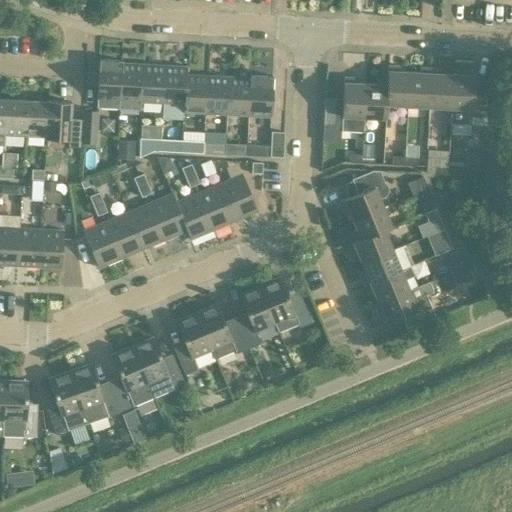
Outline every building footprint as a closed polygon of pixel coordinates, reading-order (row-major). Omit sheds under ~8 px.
[(96,107),(118,108),(120,61),(98,60),(95,100),(96,100),(96,107)] [(120,61),(118,108),(118,101),(140,102),(142,65),(120,64),(120,61)] [(142,65),(140,102),(161,103),(163,66),(142,65)] [(185,67),(163,66),(161,103),(183,105),(184,75),(185,67)] [(385,105),(386,105),(407,106),(408,73),(398,72),(398,67),(386,66),(385,80),(386,80),(385,105)] [(408,73),(407,106),(429,107),(430,69),(419,68),(419,73),(408,73)] [(430,69),(429,107),(450,108),(450,105),(451,75),(441,74),(442,69),(430,69)] [(462,76),(451,75),(450,105),(450,108),(450,116),(449,123),(470,124),(471,117),(484,118),(485,92),(473,91),(474,71),(462,70),(462,76)] [(204,114),(206,76),(184,75),(183,105),(182,113),(204,114)] [(228,77),(206,76),(204,114),(226,115),(228,77)] [(228,77),(226,115),(247,116),(250,76),(248,76),(248,78),(228,77)] [(250,76),(247,116),(269,117),(271,77),(250,76)] [(362,131),(363,117),(364,84),(354,84),(354,79),(343,78),(341,100),(323,99),(322,124),(340,126),(340,130),(362,131)] [(364,84),(363,117),(385,119),(386,105),(385,105),(386,80),(385,80),(375,80),(374,85),(364,84)] [(24,136),(26,101),(4,100),(2,135),(24,136)] [(26,101),(24,136),(44,137),(43,138),(45,139),(47,101),(46,101),(46,102),(26,101)] [(69,102),(47,101),(45,139),(67,140),(67,147),(80,147),(80,143),(81,119),(68,119),(69,102)] [(80,143),(85,143),(95,144),(96,144),(98,111),(82,110),(81,119),(80,143)] [(246,144),(245,155),(282,156),(283,132),(271,131),(270,145),(246,144)] [(202,141),(202,153),(223,154),(224,142),(225,133),(204,132),(203,141),(202,141)] [(159,151),(159,138),(139,137),(138,156),(152,150),(159,151)] [(159,138),(159,151),(180,152),(181,140),(159,138)] [(117,158),(132,159),(134,159),(135,141),(118,140),(117,158)] [(181,140),(180,152),(202,153),(202,141),(181,140)] [(245,155),(246,144),(224,142),(223,154),(245,155)] [(362,155),(360,155),(360,163),(373,164),(373,155),(372,155),(373,143),(362,143),(362,155)] [(447,156),(447,150),(426,149),(425,173),(446,174),(447,156)] [(360,163),(360,155),(348,154),(347,162),(360,163)] [(403,165),(403,157),(391,156),(390,164),(403,165)] [(447,156),(446,174),(459,175),(460,156),(447,156)] [(416,157),(403,157),(403,165),(416,166),(416,157)] [(157,158),(163,172),(172,169),(169,159),(157,158)] [(250,162),(250,173),(261,174),(261,163),(250,162)] [(218,184),(233,221),(256,211),(236,163),(225,168),(229,179),(218,184)] [(184,178),(194,173),(190,164),(180,168),(184,178)] [(0,167),(0,170),(0,177),(12,178),(12,168),(0,167)] [(31,179),(43,180),(44,170),(32,169),(31,179)] [(347,211),(351,220),(382,207),(378,197),(381,197),(384,196),(386,194),(387,192),(388,189),(388,187),(387,185),(385,184),(384,183),(379,170),(372,170),(351,179),(357,194),(338,202),(343,213),(347,211)] [(91,177),(94,184),(104,180),(101,173),(91,177)] [(198,183),(194,173),(184,178),(188,187),(198,183)] [(136,188),(146,184),(142,174),(132,178),(136,188)] [(411,195),(418,192),(426,188),(421,177),(406,183),(411,195)] [(30,192),(42,193),(43,180),(31,179),(30,192)] [(53,190),(54,181),(44,180),(43,189),(53,190)] [(0,181),(0,192),(20,193),(21,183),(0,181)] [(150,193),(146,184),(136,188),(140,198),(150,193)] [(233,221),(218,184),(196,193),(211,230),(233,221)] [(426,188),(418,192),(423,203),(420,204),(424,214),(435,209),(426,188)] [(87,196),(92,206),(102,202),(97,192),(87,196)] [(170,194),(189,239),(211,230),(196,193),(174,202),(170,193),(170,194)] [(170,194),(148,203),(163,240),(185,231),(189,240),(189,239),(170,194)] [(102,202),(92,206),(96,216),(106,212),(102,202)] [(163,240),(148,203),(126,212),(141,249),(163,240)] [(382,207),(351,220),(355,230),(350,232),(354,242),(355,242),(383,230),(383,231),(390,228),(382,207)] [(443,228),(435,209),(424,214),(427,222),(430,221),(435,232),(443,228)] [(104,222),(119,258),(141,249),(126,212),(104,222)] [(97,268),(119,258),(104,222),(81,231),(97,268)] [(0,227),(0,265),(15,266),(17,228),(0,227)] [(15,266),(37,267),(39,230),(17,228),(15,266)] [(443,228),(435,232),(439,243),(435,245),(438,254),(451,248),(448,240),(443,228)] [(39,230),(37,267),(59,268),(61,231),(39,230)] [(391,250),(383,231),(383,230),(355,242),(354,242),(347,245),(352,256),(357,254),(360,263),(391,250)] [(364,285),(409,266),(413,265),(405,244),(391,250),(360,263),(364,273),(360,275),(364,285)] [(450,272),(465,266),(460,254),(452,257),(454,261),(447,264),(450,272)] [(413,275),(409,266),(364,285),(368,296),(373,294),(377,303),(428,281),(407,290),(403,279),(413,275)] [(465,266),(450,272),(455,284),(470,278),(465,266)] [(278,278),(258,287),(273,323),(274,323),(278,332),(297,324),(299,327),(310,322),(296,290),(285,295),(278,278)] [(428,281),(377,303),(381,313),(376,314),(381,326),(401,317),(405,327),(434,315),(425,294),(432,291),(428,281)] [(273,323),(258,287),(237,295),(244,312),(234,317),(247,349),(259,344),(254,331),(273,323)] [(215,304),(195,313),(210,350),(214,359),(234,350),(235,354),(247,349),(234,317),(222,322),(215,304)] [(191,358),(210,350),(195,313),(174,322),(181,339),(171,343),(184,375),(196,370),(191,358)] [(151,338),(130,347),(152,397),(171,390),(183,385),(173,360),(162,364),(151,338)] [(119,376),(108,380),(120,411),(134,405),(152,397),(130,347),(110,355),(119,376)] [(89,364),(68,372),(86,424),(107,417),(120,411),(108,380),(96,385),(89,364)] [(81,409),(68,372),(47,379),(54,400),(44,403),(55,434),(86,424),(81,409)] [(25,382),(3,381),(1,421),(2,421),(1,437),(35,437),(36,410),(24,410),(25,382)] [(186,415),(188,420),(199,416),(194,406),(189,408),(186,415)] [(155,431),(163,428),(159,420),(154,422),(153,426),(155,431)] [(122,442),(129,440),(125,427),(118,430),(122,442)] [(58,447),(48,451),(51,473),(65,468),(58,447)] [(7,486),(15,485),(13,472),(5,473),(7,486)]
